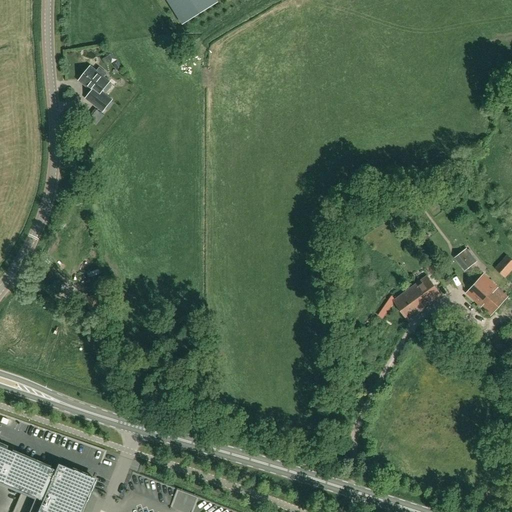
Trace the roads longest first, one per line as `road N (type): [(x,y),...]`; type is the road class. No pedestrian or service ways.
road 1 (primary): [(416,511),(49,399)]
road 2 (tertiary): [(0,290),(33,237),(51,186),(48,0)]
